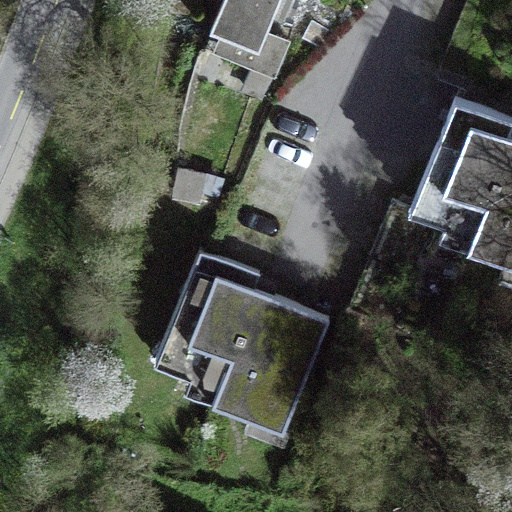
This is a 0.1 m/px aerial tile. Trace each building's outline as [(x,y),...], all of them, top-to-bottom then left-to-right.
[(279,0),(213,0),(203,27),(260,49),(279,0)] [(511,0),(465,0),(439,66),(496,89),(511,49),(511,0)] [(511,265),(511,135),(506,133),(511,118),(511,117),(456,95),(411,206),(449,221),(474,231),(468,247),(511,265)] [(411,206),(392,198),(370,251),(427,274),(449,221),(411,206)] [(258,271),(200,248),(157,359),(220,384),(214,401),(283,428),(327,315),(252,286),(258,271)] [(427,274),(370,251),(348,307),(404,330),(427,274)]
